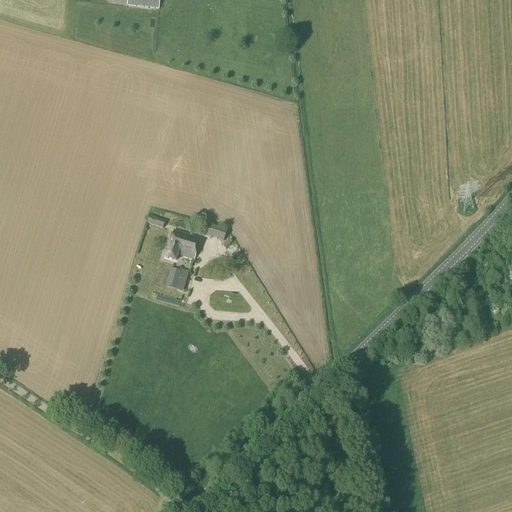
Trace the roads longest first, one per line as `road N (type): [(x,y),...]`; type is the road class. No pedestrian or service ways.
road 1 (tertiary): [(192,511),(511,195)]
road 2 (unclassified): [(187,511),(0,378)]
